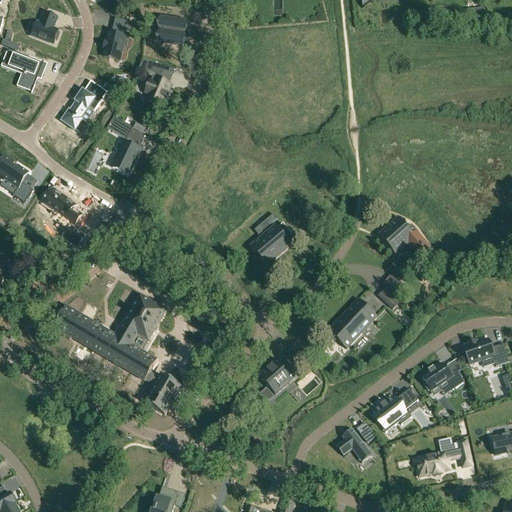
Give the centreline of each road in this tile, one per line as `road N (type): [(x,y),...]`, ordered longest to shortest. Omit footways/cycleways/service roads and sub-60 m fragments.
road 1 (residential): [(511,323),(443,338),(313,437),(291,483)]
road 2 (residential): [(213,0),(197,87),(138,214)]
road 3 (residential): [(138,214),(91,276),(0,351)]
road 4 (residential): [(0,351),(102,415),(169,441)]
road 5 (residential): [(359,195),(353,229),(332,266),(267,331)]
road 6 (residential): [(78,0),(89,30),(83,55),(27,142)]
road 7 (residential): [(169,441),(267,331)]
road 8 (residential): [(511,480),(375,511)]
road 9 (residential): [(138,214),(80,187),(27,142)]
road 10 (residential): [(169,441),(291,483)]
road 11 (residential): [(267,331),(182,241)]
